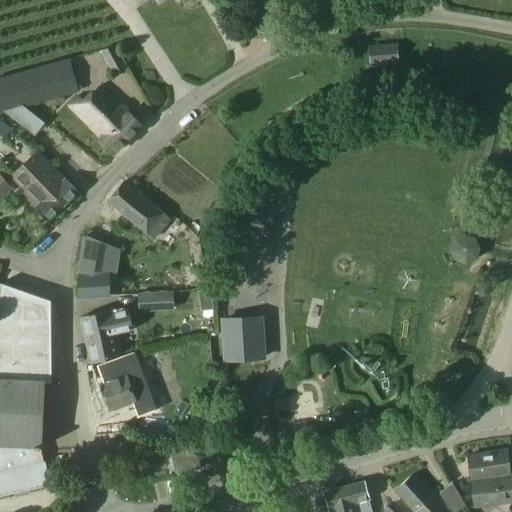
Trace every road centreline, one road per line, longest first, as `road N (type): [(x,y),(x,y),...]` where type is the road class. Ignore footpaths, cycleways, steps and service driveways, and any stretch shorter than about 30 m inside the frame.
road 1 (residential): [(61,269),(72,226),(93,195),(189,99),(260,57),(325,29),(383,16),(511,27)]
road 2 (residential): [(100,511),(61,269)]
road 3 (tertiary): [(451,427),(235,497)]
